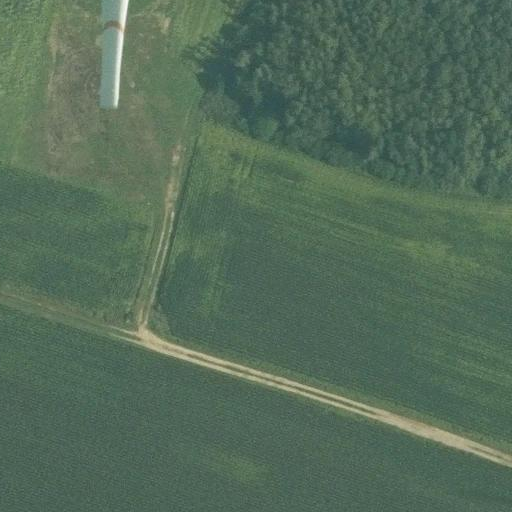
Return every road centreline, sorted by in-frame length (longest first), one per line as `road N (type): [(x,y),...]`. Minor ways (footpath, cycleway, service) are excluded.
road 1 (track): [(511,464),(0,299)]
road 2 (track): [(134,342),(241,0)]
